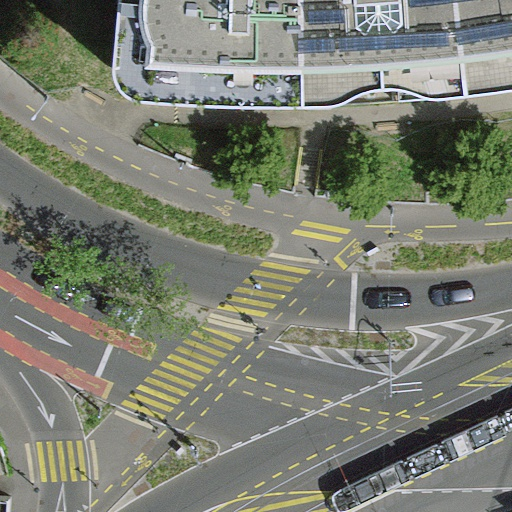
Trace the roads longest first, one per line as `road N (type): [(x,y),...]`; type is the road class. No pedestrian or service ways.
road 1 (tertiary): [(511,289),(353,300),(212,277),(111,238),(0,170)]
road 2 (tertiary): [(0,282),(42,310),(184,373),(353,421)]
road 3 (secondary): [(353,421),(166,511)]
road 4 (secondary): [(0,327),(53,424),(63,511)]
road 5 (secondary): [(511,340),(353,421)]
road 6 (secondary): [(353,421),(511,435)]
road 7 (secondary): [(393,511),(511,456)]
